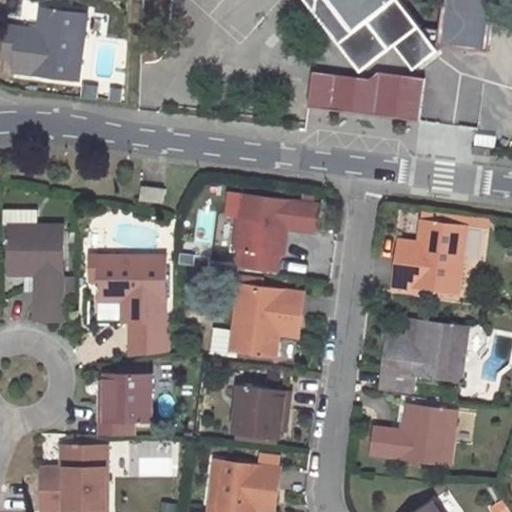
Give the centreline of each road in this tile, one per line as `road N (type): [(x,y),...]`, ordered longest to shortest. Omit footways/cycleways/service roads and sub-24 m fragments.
road 1 (residential): [(368,167),(57,127),(0,128)]
road 2 (residential): [(368,167),(328,470),(334,511)]
road 3 (residential): [(511,186),(368,167)]
